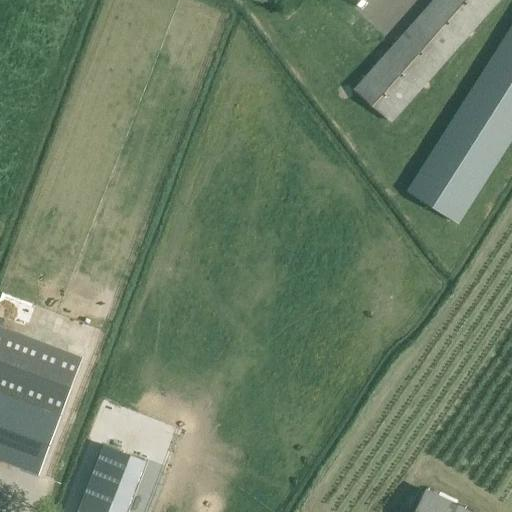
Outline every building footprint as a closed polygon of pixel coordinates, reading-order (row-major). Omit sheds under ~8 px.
[(431,0),(353,88),(391,123),(500,0),(431,0)] [(511,22),(424,161),(405,190),(458,224),(511,139),(511,22)] [(0,456),(40,472),(62,414),(83,357),(0,325),(0,456)] [(125,511),(146,460),(103,443),(76,511),(125,511)] [(473,511),(426,489),(414,511),(473,511)] [(0,511),(5,511),(10,500),(0,496),(0,511)]
